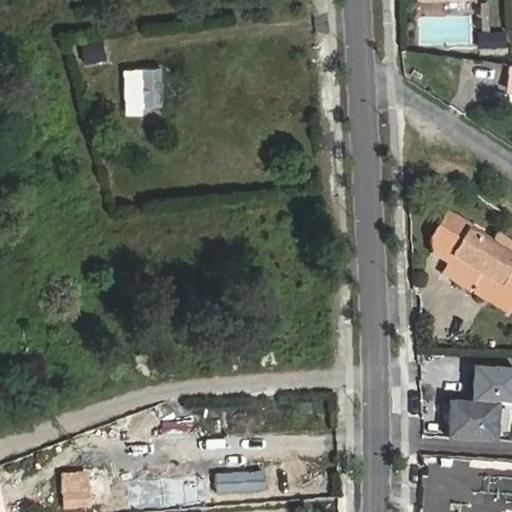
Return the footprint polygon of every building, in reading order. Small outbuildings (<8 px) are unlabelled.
[(504,32),(479,33),(479,48),(504,47),(504,32)] [(159,69),(141,69),(141,124),(160,124),(159,69)] [(160,201),(161,172),(143,171),(143,201),(160,201)] [(442,272),(472,290),(482,273),(511,290),(511,243),(496,234),(490,245),(468,232),(471,227),(446,212),(430,238),(431,252),(447,262),(442,272)] [(448,438),(496,441),(498,405),(511,405),(511,372),(475,370),(473,403),(450,402),(448,438)] [(62,477),(64,508),(90,506),(87,475),(62,477)]
